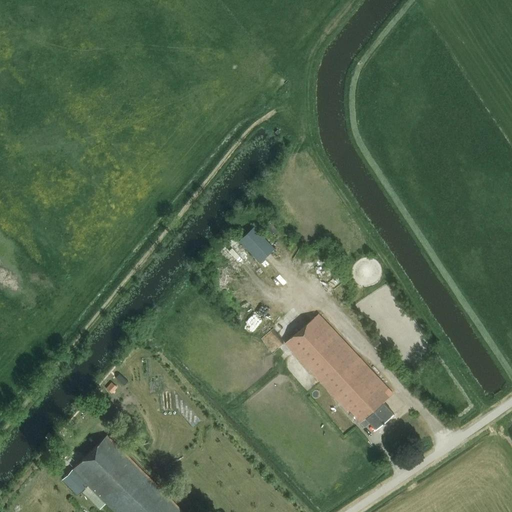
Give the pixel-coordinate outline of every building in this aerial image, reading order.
[(253,226),(238,240),(258,262),(273,249),(253,226)] [(242,321),(264,303),(256,294),(234,311),(242,321)] [(270,309),(268,320),(276,321),(278,310),(270,309)] [(285,344),(310,371),(311,370),(349,411),(351,409),(367,426),(372,421),(379,428),(396,412),(385,401),(391,396),(386,390),(388,388),(319,313),(285,344)] [(250,335),(264,324),(258,316),(244,328),(250,335)] [(378,349),(383,345),(378,339),(373,343),(378,349)] [(112,382),(107,388),(112,393),(117,387),(112,382)] [(183,511),(107,434),(62,478),(78,494),(82,490),(88,484),(106,502),(115,511),(183,511)] [(88,484),(82,490),(100,508),(106,502),(88,484)]
